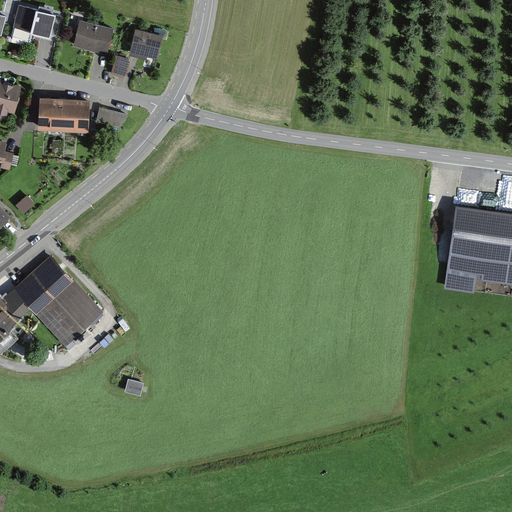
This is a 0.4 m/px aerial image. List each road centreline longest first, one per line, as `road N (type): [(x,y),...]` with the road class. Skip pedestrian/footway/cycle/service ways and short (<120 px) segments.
road 1 (unclassified): [(169,108),(281,134),(511,164)]
road 2 (secondary): [(0,263),(116,169),(169,108)]
road 3 (residential): [(0,64),(169,108)]
